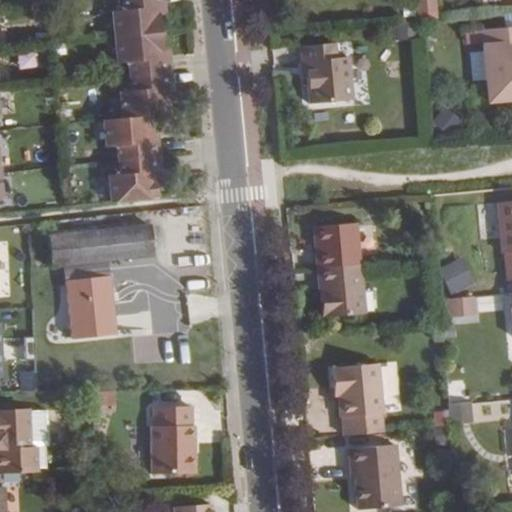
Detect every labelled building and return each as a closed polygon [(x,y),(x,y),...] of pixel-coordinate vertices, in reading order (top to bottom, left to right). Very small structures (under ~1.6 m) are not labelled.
[(120,0),(122,8),(111,9),(113,37),(117,64),(127,63),(130,90),(119,91),(121,118),(101,121),(104,148),(115,147),(117,160),(118,173),(107,174),(109,202),(155,197),(154,179),(149,180),(148,172),(158,171),(157,156),(156,141),(145,142),(144,134),(149,134),(147,116),(167,114),(166,96),(161,96),(160,89),(170,87),(167,57),(157,59),(156,51),(161,50),(159,32),(158,15),(152,15),(152,7),(162,6),(161,0),(120,0)] [(436,15),(434,0),(414,0),(416,18),(436,15)] [(414,18),(413,8),(398,10),(400,20),(414,18)] [(395,40),(416,38),(414,21),(394,23),(395,40)] [(511,26),(480,30),(486,102),(511,99),(511,26)] [(304,75),(307,104),(350,99),(346,57),(334,58),(332,43),(298,46),(300,68),(304,67),(304,75)] [(447,136),(459,121),(443,106),(430,122),(447,136)] [(205,191),(203,175),(193,177),(195,192),(205,191)] [(505,281),(511,280),(511,200),(495,202),(500,252),(503,252),(505,281)] [(359,264),(355,222),(311,226),(315,268),(359,264)] [(62,265),(69,338),(114,333),(106,260),(151,255),(148,224),(47,236),(50,266),(62,265)] [(451,293),(476,284),(466,256),(441,265),(451,293)] [(363,313),(359,264),(315,268),(320,318),(363,313)] [(445,317),(477,315),(476,296),(444,297),(445,317)] [(341,435),(382,431),(379,413),(382,412),(377,362),(329,367),(332,396),(336,396),(337,417),(340,417),(341,435)] [(447,404),(449,422),(460,421),(459,414),(466,414),(465,402),(447,404)] [(0,472),(34,472),(34,468),(46,467),(44,445),(46,445),(45,409),(26,409),(26,408),(0,408),(0,472)] [(447,422),(446,408),(435,409),(436,423),(447,422)] [(149,473),(192,473),(192,425),(149,426),(149,473)] [(448,442),(447,427),(437,428),(438,443),(448,442)] [(399,505),(394,444),(346,447),(348,465),(352,465),(352,476),(356,510),(399,505)] [(93,471),(93,492),(101,491),(100,470),(93,471)] [(108,511),(108,498),(97,499),(97,511),(108,511)] [(209,511),(208,503),(172,506),(172,511),(209,511)]
